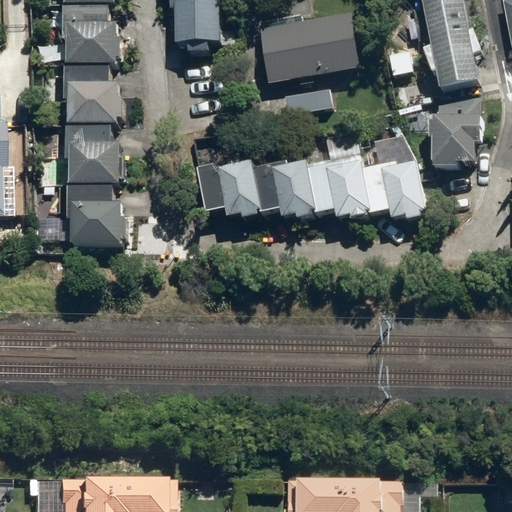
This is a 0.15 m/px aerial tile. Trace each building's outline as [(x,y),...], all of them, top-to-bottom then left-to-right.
[(70,0),(71,9),(115,10),(121,10),(121,0),(70,0)] [(181,12),(181,49),(227,48),(226,0),(175,0),(175,12),(181,12)] [(466,0),(426,0),(445,94),(484,87),(466,0)] [(114,28),(115,10),(71,9),(70,44),(72,44),(72,69),(116,70),(122,70),(123,64),(128,64),(128,43),(123,43),(123,28),(114,28)] [(356,16),(263,31),(272,89),(365,74),(356,16)] [(115,89),(116,70),(72,69),(71,106),(75,106),(74,129),(117,130),(124,130),(124,124),(129,124),(129,102),(124,102),(125,89),(115,89)] [(336,92),(286,98),(288,119),(338,113),(336,92)] [(438,120),(438,171),(463,172),(463,168),(481,168),(481,148),(487,148),(487,121),(438,120)] [(117,148),(117,130),(74,129),(72,129),(71,163),(76,163),(75,189),(119,190),(126,190),(127,148),(117,148)] [(266,221),(265,216),(258,174),(256,167),(238,170),(237,167),(202,173),(211,218),(232,214),(233,222),(247,220),(248,224),(266,221)] [(303,223),(323,219),(314,174),(313,167),(294,171),(293,168),(258,174),(265,216),(269,215),(269,218),(287,215),(288,223),(303,220),(303,223)] [(373,217),(378,216),(369,174),(368,168),(349,171),(348,167),(314,174),(323,219),(342,216),(343,223),(355,221),(356,225),(374,221),(373,217)] [(402,168),(369,174),(378,216),(378,219),(396,215),(398,224),(411,221),(412,225),(428,222),(427,218),(432,217),(423,168),(403,171),(402,168)] [(118,209),(119,190),(75,189),(73,189),(73,224),(78,224),(77,249),(127,250),(127,243),(132,243),(132,222),(128,222),(128,209),(118,209)] [(64,506),(64,511),(176,511),(177,483),(62,481),(62,506),(64,506)] [(293,483),(292,511),(404,511),(404,510),(407,510),(407,485),(293,483)]
